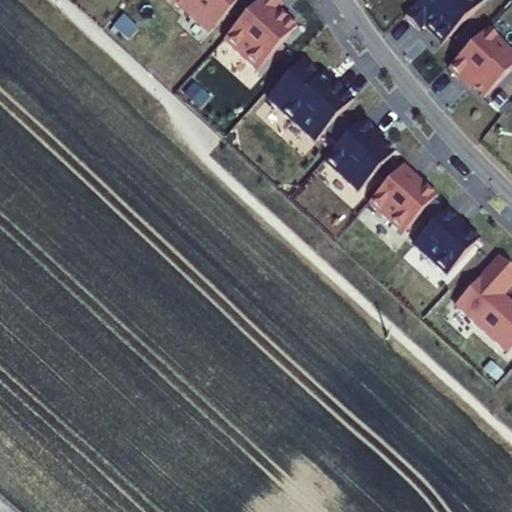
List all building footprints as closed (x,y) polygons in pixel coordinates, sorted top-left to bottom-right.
[(170,0),(184,12),(189,6),(214,29),(240,0),(170,0)] [(285,18),(277,11),(282,6),(275,0),(260,0),(224,41),(257,71),(290,36),(282,29),(282,21),(285,18)] [(419,31),(424,26),(432,33),(434,30),(442,30),(449,37),(483,3),(480,0),(422,0),(405,17),(419,31)] [(138,31),(123,17),(112,29),(128,42),(138,31)] [(296,28),(285,18),(282,21),(282,29),(290,36),(296,28)] [(442,44),(449,37),(442,30),(434,30),(432,33),(442,44)] [(459,80),(462,77),(483,98),(511,69),(511,53),(488,30),(448,70),(459,80)] [(334,85),(331,88),(320,78),(302,61),(267,100),(315,143),(353,101),(334,85)] [(323,75),(320,78),(331,88),(334,85),(323,75)] [(210,99),(193,85),(184,97),(201,110),(210,99)] [(358,193),(393,155),(371,135),(373,132),(362,122),(325,163),(358,193)] [(414,177),(403,167),(369,204),(402,235),(433,201),(411,181),(414,177)] [(436,197),(414,177),(411,181),(433,201),(436,197)] [(457,221),(445,211),(413,246),(446,276),(475,245),(453,225),(457,221)] [(478,241),(457,221),(453,225),(475,245),(478,241)] [(511,347),(511,305),(503,297),(511,286),(511,270),(498,258),(455,306),(507,353),(511,347)]
